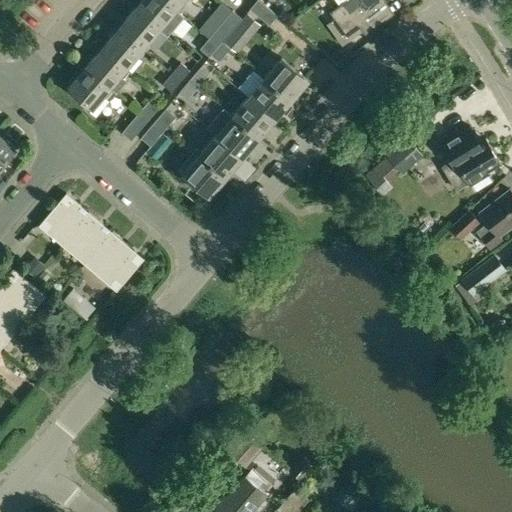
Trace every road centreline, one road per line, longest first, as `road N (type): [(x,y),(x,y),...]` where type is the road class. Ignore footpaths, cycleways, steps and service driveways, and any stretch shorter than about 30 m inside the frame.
road 1 (residential): [(208,260),(368,72),(463,0)]
road 2 (residential): [(35,465),(208,260)]
road 3 (residential): [(208,260),(69,142)]
road 4 (residential): [(9,92),(88,0)]
